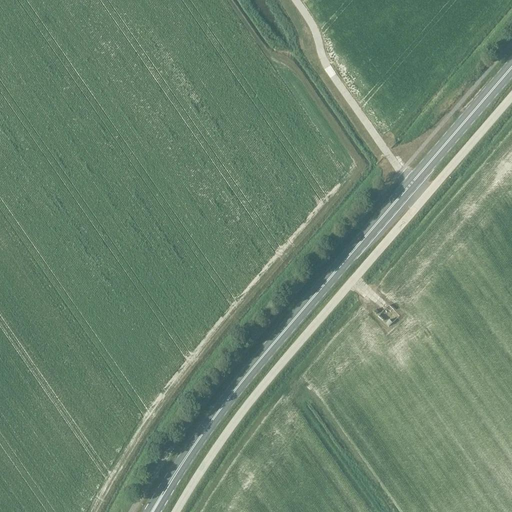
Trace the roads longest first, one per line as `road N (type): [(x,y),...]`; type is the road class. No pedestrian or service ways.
road 1 (primary): [(151,511),(240,384),(411,185)]
road 2 (unclassified): [(175,511),(240,414),(424,198)]
road 3 (primary): [(411,185),(511,68)]
road 4 (unclassified): [(424,198),(511,96)]
